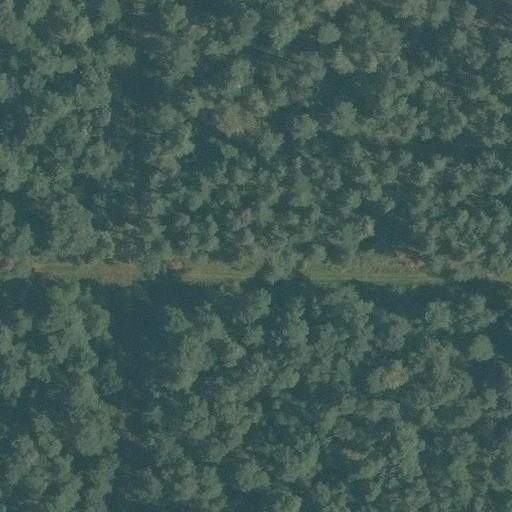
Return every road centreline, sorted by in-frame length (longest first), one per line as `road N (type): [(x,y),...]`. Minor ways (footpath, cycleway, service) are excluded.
road 1 (track): [(511,278),(0,263)]
road 2 (track): [(130,511),(133,0)]
